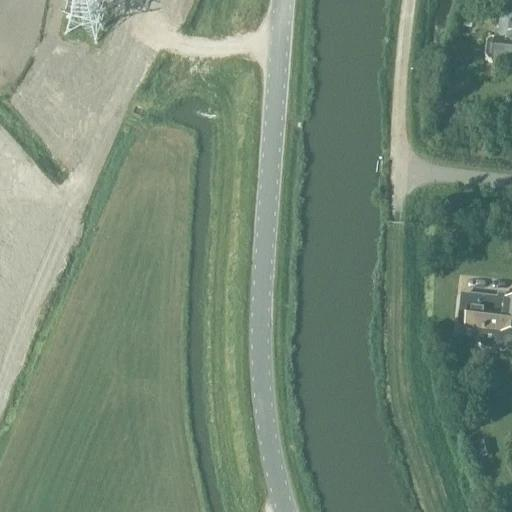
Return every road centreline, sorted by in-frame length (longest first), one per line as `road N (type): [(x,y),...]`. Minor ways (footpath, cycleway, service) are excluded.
road 1 (unclassified): [(288,511),(270,441),(262,349),(284,0)]
road 2 (unclassified): [(396,171),(408,0)]
